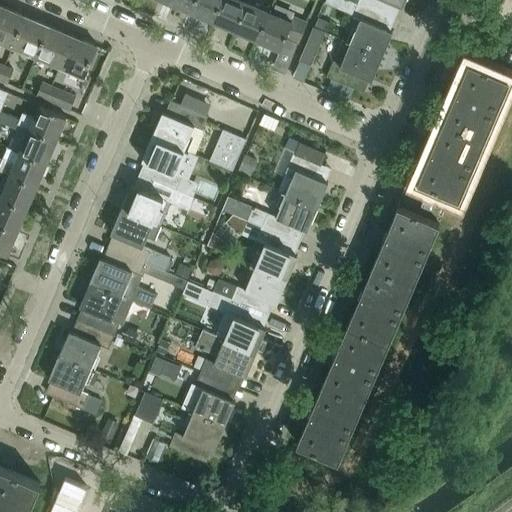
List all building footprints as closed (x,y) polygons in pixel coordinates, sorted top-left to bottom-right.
[(188,10),(192,0),(166,0),(166,1),(188,10)] [(211,20),(218,0),(192,0),(188,10),(211,20)] [(233,29),(245,0),(218,0),(211,20),(233,29)] [(255,39),(268,7),(259,3),(258,5),(245,0),(233,29),(255,39)] [(402,7),(404,0),(351,0),(357,2),(384,14),(389,1),(402,7)] [(381,55),(391,31),(379,26),(384,14),(357,2),(351,16),(359,19),(349,42),(381,55)] [(0,39),(11,44),(25,14),(1,4),(0,5),(0,39)] [(298,42),(306,22),(291,16),(289,19),(277,13),(278,11),(268,7),(255,39),(280,49),(285,36),(298,42)] [(35,54),(48,24),(25,14),(11,44),(35,54)] [(58,64),(72,33),(48,24),(35,54),(58,64)] [(311,64),(325,31),(312,26),(298,59),(311,64)] [(83,75),(96,45),(96,44),(72,33),(58,64),(83,75)] [(381,55),(349,42),(341,38),(326,75),(353,86),(358,74),(371,79),(381,55)] [(509,76),(480,64),(468,59),(457,85),(455,84),(452,92),(454,93),(443,118),(484,136),(509,76)] [(12,68),(3,64),(0,71),(0,78),(6,82),(12,68)] [(44,98),(50,84),(41,80),(35,94),(44,98)] [(75,94),(74,94),(50,84),(44,98),(69,109),(75,94)] [(206,114),(179,102),(173,115),(161,110),(151,134),(191,151),(196,138),(188,134),(192,125),(200,128),(206,114)] [(55,139),(65,115),(38,104),(33,116),(23,111),(19,119),(18,123),(28,127),(55,139)] [(0,110),(0,120),(4,123),(8,114),(0,110)] [(19,119),(8,114),(4,123),(16,127),(18,123),(19,119)] [(459,195),(484,136),(443,118),(432,144),(430,143),(427,151),(429,152),(418,178),(459,195)] [(46,161),(55,139),(28,127),(19,150),(46,161)] [(232,169),(246,137),(223,127),(209,159),(232,169)] [(190,152),(191,151),(151,134),(141,159),(152,164),(147,176),(175,188),(181,175),(173,171),(182,148),(190,152)] [(36,185),(46,161),(19,150),(8,146),(0,164),(0,169),(9,173),(36,185)] [(315,176),(320,164),(292,152),(287,166),(277,189),(281,190),(285,192),(286,191),(317,204),(327,181),(315,176)] [(0,196),(26,208),(36,185),(9,173),(0,193),(0,196)] [(189,210),(195,197),(175,189),(175,188),(147,176),(142,188),(130,183),(120,207),(153,221),(162,199),(189,210)] [(307,229),(317,204),(286,191),(285,192),(281,190),(276,205),(279,206),(275,216),(252,206),(247,218),(290,236),(295,224),(307,229)] [(0,223),(17,230),(26,208),(0,196),(0,223)] [(439,223),(431,219),(397,205),(386,231),(384,231),(381,239),(383,239),(372,264),(413,282),(439,223)] [(155,240),(161,225),(153,222),(153,221),(120,207),(110,232),(122,237),(117,249),(164,269),(169,256),(143,245),(147,236),(155,240)] [(286,278),(296,254),(284,249),(290,236),(247,218),(241,232),(264,242),(260,252),(256,250),(251,263),(286,278)] [(0,251),(7,254),(17,230),(0,223),(0,251)] [(136,284),(142,270),(185,288),(188,279),(164,269),(117,249),(111,261),(99,256),(89,280),(130,298),(134,300),(149,306),(155,292),(136,284)] [(275,302),(286,278),(251,263),(250,264),(254,265),(244,288),(218,277),(212,290),(259,309),(264,297),(275,302)] [(388,341),(413,282),(372,264),(361,290),(359,290),(356,297),(357,298),(347,323),(388,341)] [(206,265),(200,277),(213,284),(220,272),(206,265)] [(134,300),(130,298),(89,280),(79,305),(91,310),(85,322),(114,334),(119,322),(124,324),(134,300)] [(255,350),(265,326),(253,321),(259,309),(212,290),(206,303),(225,311),(215,334),(255,350)] [(109,347),(114,334),(85,322),(80,334),(68,329),(58,352),(91,366),(101,343),(109,347)] [(362,400),(388,341),(347,323),(335,350),(334,349),(330,357),(332,357),(321,383),(362,400)] [(244,375),(255,350),(215,334),(202,329),(196,343),(217,352),(214,360),(206,356),(201,370),(228,381),(233,370),(244,375)] [(81,390),(91,366),(58,352),(47,378),(60,383),(54,396),(82,407),(88,393),(81,390)] [(156,352),(150,367),(160,371),(167,357),(156,352)] [(224,423),(234,399),(222,394),(228,381),(201,370),(200,371),(199,370),(198,372),(200,372),(195,382),(191,380),(181,405),(193,410),(224,423)] [(337,460),(362,400),(321,383),(310,408),(309,408),(305,415),(307,416),(296,442),(337,460)] [(151,420),(161,396),(144,389),(134,413),(151,420)] [(88,393),(82,407),(87,409),(95,413),(101,398),(88,393)] [(213,448),(224,423),(193,410),(183,434),(174,430),(168,444),(196,456),(202,443),(213,448)] [(0,511),(26,511),(40,482),(0,464),(0,511)]
